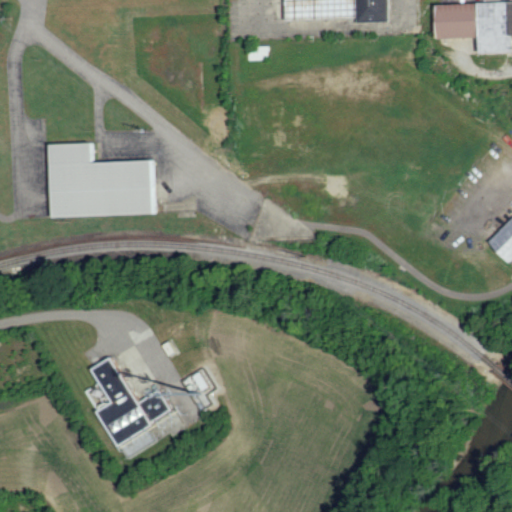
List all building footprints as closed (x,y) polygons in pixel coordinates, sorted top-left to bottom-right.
[(396,22),(396,0),(365,0),(365,13),(351,13),(351,2),(341,2),(341,4),(329,4),(329,0),(295,0),(295,19),(367,19),(367,22),(396,22)] [(439,37),(438,1),(470,0),(511,0),(511,50),(484,51),(483,36),(439,37)] [(51,142),(54,217),(157,213),(155,157),(96,159),(95,140),(51,142)] [(511,262),(511,219),(491,240),(511,262)] [(93,367),(114,354),(143,398),(163,386),(176,407),(155,421),(157,424),(122,446),(99,410),(114,400),(93,367)]
